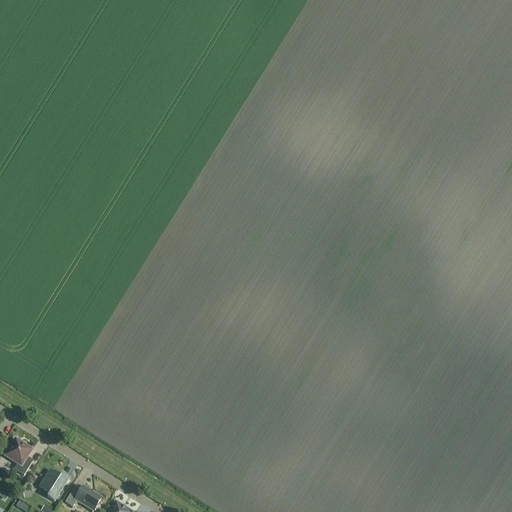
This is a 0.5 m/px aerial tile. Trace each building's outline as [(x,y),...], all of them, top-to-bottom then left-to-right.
[(24,477),(32,464),(26,460),(33,450),(15,439),(4,457),(17,465),(14,470),(24,477)] [(60,477),(50,471),(39,488),(49,494),(47,498),(54,503),(70,479),(62,474),(60,477)] [(71,493),(65,503),(73,508),(77,502),(92,511),(93,511),(96,508),(99,507),(99,503),(102,499),(83,487),(77,497),(71,493)] [(20,502),(16,507),(22,511),(26,505),(20,502)] [(129,511),(115,503),(109,511),(129,511)]
